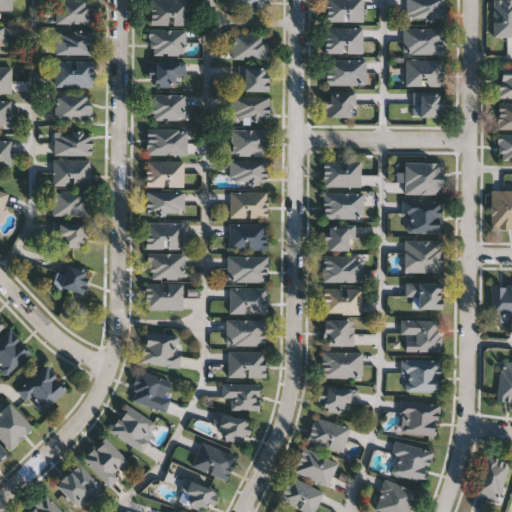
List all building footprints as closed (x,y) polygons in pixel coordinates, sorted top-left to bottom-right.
[(0,0),(12,0),(12,11),(0,11),(0,0)] [(90,0),(90,23),(57,23),(57,0),(90,0)] [(188,0),(188,25),(150,25),(150,0),(188,0)] [(364,0),(364,20),(327,20),(327,0),(364,0)] [(404,0),(442,0),(442,18),(433,18),(433,22),(422,22),(422,18),(410,18),(410,15),(404,15),(404,0)] [(511,0),(511,37),(493,37),(493,0),(511,0)] [(363,26),(363,52),(325,52),(325,26),(363,26)] [(185,29),(185,54),(148,54),(148,29),(185,29)] [(400,29),(441,29),(441,55),(400,54),(400,29)] [(54,54),(54,30),(92,30),(92,54),(54,54)] [(269,57),(233,57),(233,32),(269,32),(269,57)] [(366,83),(326,83),(326,58),(366,58),(366,83)] [(54,86),(54,60),(92,60),(92,86),(54,86)] [(185,75),(176,75),(176,85),(152,85),(152,60),(185,60),(185,75)] [(404,61),(441,61),(441,87),(424,86),(424,79),(419,79),(419,86),(403,86),(404,61)] [(269,89),(245,89),(245,77),(240,77),(240,64),(269,64),(269,89)] [(0,92),(0,66),(10,66),(10,92),(0,92)] [(511,99),(498,99),(498,68),(511,68),(511,99)] [(326,90),(356,90),(356,104),(353,104),(353,115),(326,115),(326,90)] [(411,93),(437,93),(437,101),(443,101),(443,119),(419,119),(418,105),(411,105),(411,93)] [(149,94),(185,94),(185,120),(149,120),(149,94)] [(91,119),(54,119),(54,95),(91,95),(91,119)] [(270,95),(270,115),(232,115),(232,95),(270,95)] [(0,100),(10,100),(10,126),(0,126),(0,100)] [(511,130),(496,130),(496,104),(511,104),(511,130)] [(232,153),(232,128),(269,128),(269,153),(232,153)] [(146,155),(146,129),(186,129),(186,155),(146,155)] [(53,154),(54,131),(91,132),(91,155),(53,154)] [(511,162),(497,162),(497,136),(511,136),(511,162)] [(10,166),(0,166),(0,139),(10,139),(10,166)] [(230,180),(230,158),(267,158),(267,180),(230,180)] [(89,159),(89,185),(52,185),(52,159),(89,159)] [(183,187),(145,187),(145,161),(183,161),(183,187)] [(359,161),(344,162),(344,168),(339,168),(339,161),(321,161),(321,188),(359,188),(359,161)] [(442,163),(403,163),(403,173),(395,173),(395,183),(403,183),(403,194),(442,194),(442,163)] [(0,218),(2,219),(9,194),(0,190),(0,218)] [(230,217),(230,191),(268,191),(268,217),(230,217)] [(511,191),(511,230),(490,230),(490,191),(511,191)] [(89,216),(52,216),(52,192),(89,192),(89,216)] [(145,213),(145,192),(183,192),(183,213),(145,213)] [(362,193),(320,193),(320,206),(322,207),(322,211),(320,211),(320,219),(354,220),(354,216),(362,216),(362,193)] [(400,201),(441,202),(441,218),(437,218),(437,219),(440,219),(439,234),(406,233),(404,231),(404,225),(406,223),(409,223),(409,215),(400,214),(400,201)] [(183,249),(145,249),(145,222),(183,222),(183,249)] [(59,247),(59,236),(51,236),(51,223),(88,223),(88,239),(83,239),(83,247),(59,247)] [(267,248),(229,248),(229,223),(267,223),(267,248)] [(353,225),(327,225),(327,234),(322,234),(321,251),(347,251),(347,238),(353,238),(353,225)] [(402,241),(440,241),(440,258),(442,258),(442,265),(440,265),(440,273),(402,272),(402,241)] [(183,253),(183,279),(146,279),(146,253),(183,253)] [(268,254),(268,280),(228,280),(228,254),(268,254)] [(362,259),(352,259),(352,257),(320,256),(320,264),(323,264),(323,268),(320,268),(320,283),(361,283),(362,259)] [(85,290),(59,290),(59,265),(85,265),(85,290)] [(182,283),(182,310),(144,310),(144,283),(182,283)] [(403,283),(442,284),(442,293),(439,293),(439,299),(442,299),(442,310),(417,310),(417,297),(403,297),(403,283)] [(489,284),(511,284),(511,325),(507,325),(507,318),(489,318),(489,284)] [(268,312),(230,312),(230,286),(268,286),(268,312)] [(359,289),(360,315),(322,316),(322,289),(339,289),(340,297),(344,297),(344,290),(359,289)] [(267,318),(267,344),(227,344),(227,318),(267,318)] [(352,321),(321,321),(321,338),(327,338),(327,346),(352,347),(352,321)] [(398,321),(438,321),(437,352),(404,351),(404,341),(413,341),(413,335),(398,335),(398,321)] [(4,375),(0,369),(0,336),(10,329),(30,355),(4,375)] [(177,367),(140,364),(143,331),(180,335),(177,367)] [(229,376),(229,350),(265,350),(265,376),(229,376)] [(361,353),(320,353),(320,379),(352,378),(352,381),(359,381),(359,376),(361,376),(361,353)] [(398,360),(439,361),(439,376),(434,376),(434,378),(436,378),(436,392),(404,392),(403,390),(403,385),(405,382),(407,382),(407,374),(398,373),(398,360)] [(511,404),(496,402),(500,362),(511,363),(511,404)] [(66,390),(36,413),(17,388),(47,365),(66,390)] [(138,370),(174,383),(164,411),(128,399),(138,370)] [(223,406),(225,382),(261,384),(259,408),(223,406)] [(355,390),(319,384),(316,401),(323,402),(322,409),(325,409),(325,412),(337,414),(343,415),(345,403),(353,404),(355,390)] [(399,401),(438,406),(436,420),(432,420),(432,422),(433,422),(433,427),(435,427),(434,438),(401,433),(400,431),(400,425),(402,423),(405,424),(406,414),(397,413),(399,401)] [(0,439),(0,409),(7,402),(32,427),(10,449),(0,439)] [(109,430),(128,405),(157,426),(139,452),(109,430)] [(242,444),(214,432),(223,410),(251,422),(242,444)] [(340,452),(327,448),(330,441),(324,439),(321,448),(302,441),(311,415),(349,428),(340,452)] [(109,486),(81,459),(104,436),(129,461),(116,474),(118,476),(109,486)] [(192,464),(202,440),(236,455),(226,479),(192,464)] [(393,442),(432,453),(428,467),(423,466),(422,468),(424,468),(422,474),(425,474),(422,483),(391,474),(389,472),(391,466),(393,465),(395,465),(397,457),(389,455),(393,442)] [(0,461),(8,454),(0,446),(0,461)] [(325,488),(336,465),(323,458),(319,465),(315,462),(318,455),(302,448),(291,472),(325,488)] [(508,462),(499,501),(475,496),(484,456),(508,462)] [(55,485),(77,463),(99,485),(76,507),(55,485)] [(221,489),(215,504),(208,501),(203,511),(176,499),(187,474),(221,489)] [(289,476),(323,493),(312,511),(303,511),(298,509),(302,502),(297,499),(292,508),(276,499),(289,476)] [(382,480),(417,494),(410,511),(378,511),(373,510),(379,493),(377,492),(382,480)] [(26,511),(44,494),(62,511),(26,511)]
